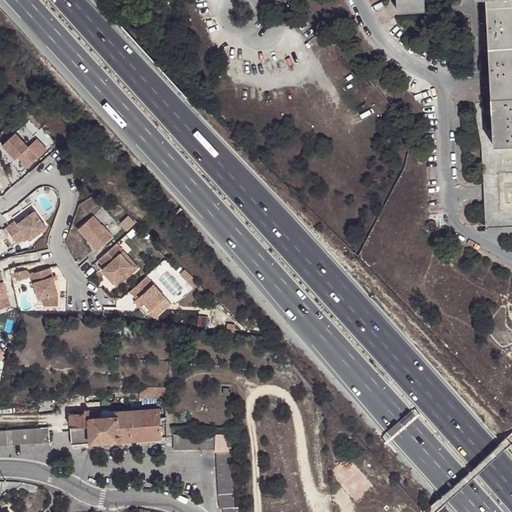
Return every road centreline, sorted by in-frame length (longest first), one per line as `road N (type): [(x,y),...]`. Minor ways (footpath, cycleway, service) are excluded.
road 1 (motorway): [(18,0),(477,511)]
road 2 (motorway): [(501,480),(65,0)]
road 3 (residential): [(0,208),(38,180),(63,187),(71,207),(59,239),(77,307)]
road 4 (residential): [(64,482),(79,467),(191,469),(206,475),(208,511)]
